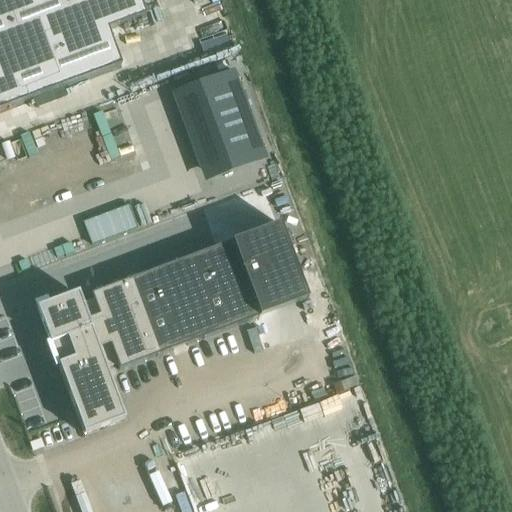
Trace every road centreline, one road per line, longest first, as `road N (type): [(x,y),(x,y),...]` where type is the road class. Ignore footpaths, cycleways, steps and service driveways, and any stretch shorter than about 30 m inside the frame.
road 1 (unknown): [(152,511),(177,420),(345,354)]
road 2 (unknown): [(0,125),(176,55)]
